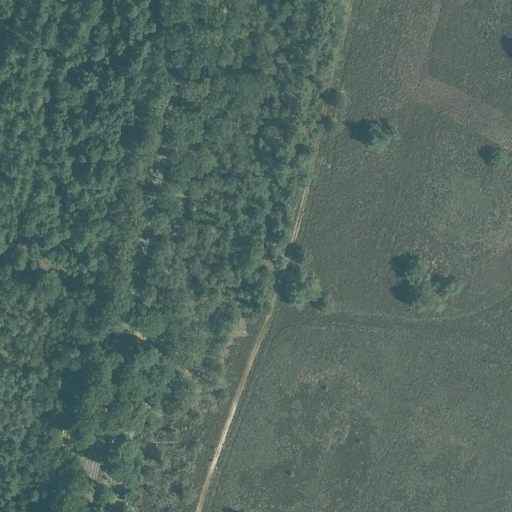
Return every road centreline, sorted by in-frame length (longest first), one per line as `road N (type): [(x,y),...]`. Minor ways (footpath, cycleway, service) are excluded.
road 1 (unknown): [(354,0),(283,275),(199,511)]
road 2 (secondary): [(82,511),(194,0)]
road 3 (track): [(0,256),(131,287)]
